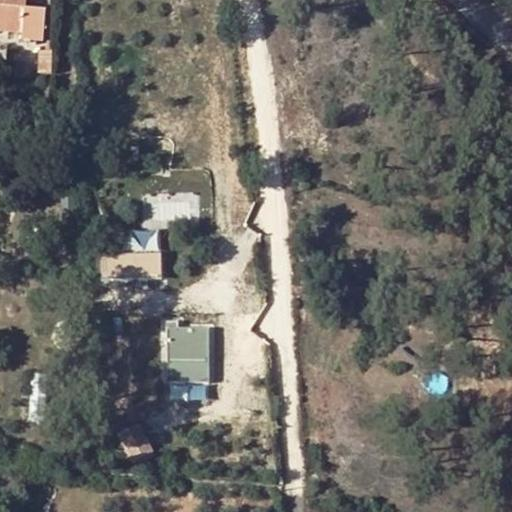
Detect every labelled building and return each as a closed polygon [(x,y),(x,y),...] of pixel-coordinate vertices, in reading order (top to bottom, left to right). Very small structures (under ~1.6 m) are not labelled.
[(22,17),(23,0),(0,0),(0,35),(19,37),(18,43),(38,44),(40,18),(22,17)] [(46,56),(35,56),(34,77),(46,77),(46,56)] [(131,267),(134,266),(159,266),(159,251),(131,252),(131,267)] [(209,334),(167,333),(167,364),(209,365),(209,334)] [(46,404),(52,377),(41,374),(35,402),(46,404)] [(177,385),(176,399),(213,399),(213,385),(177,385)]
